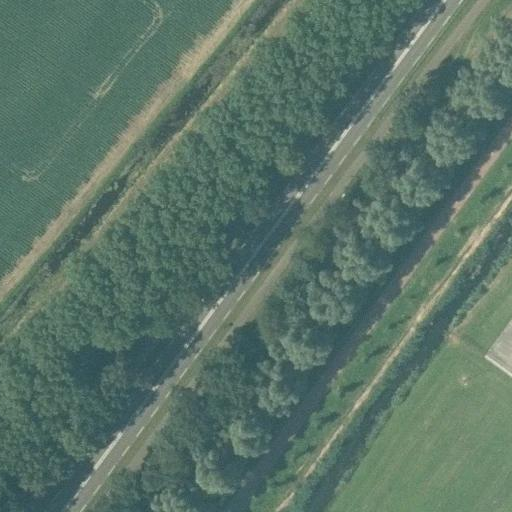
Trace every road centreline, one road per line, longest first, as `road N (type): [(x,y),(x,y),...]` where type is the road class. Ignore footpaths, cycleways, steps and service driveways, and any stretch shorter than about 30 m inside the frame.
road 1 (secondary): [(60,511),(444,0)]
road 2 (unclassified): [(0,411),(346,0)]
